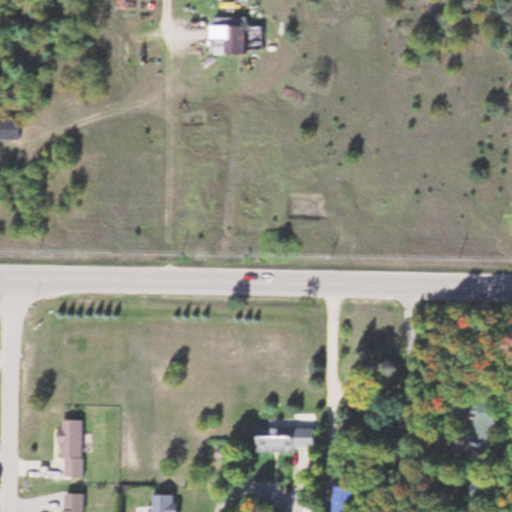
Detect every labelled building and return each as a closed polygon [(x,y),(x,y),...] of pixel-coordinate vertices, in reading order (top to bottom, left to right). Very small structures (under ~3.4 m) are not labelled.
[(252,54),(252,50),(265,50),(266,25),(216,24),(216,54),(252,54)] [(0,139),(23,140),(23,119),(0,119),(0,139)] [(479,437),(495,439),(499,409),(483,406),(479,437)] [(87,419),(65,419),(65,475),(86,475),(87,419)] [(318,426),(260,426),(260,450),(318,450),(318,426)] [(472,499),(503,499),(503,466),(472,466),(472,499)] [(334,511),(355,511),(356,486),(335,486),(334,511)] [(64,511),(85,511),(86,493),(65,492),(64,511)] [(176,511),(177,494),(154,494),(153,511),(176,511)]
